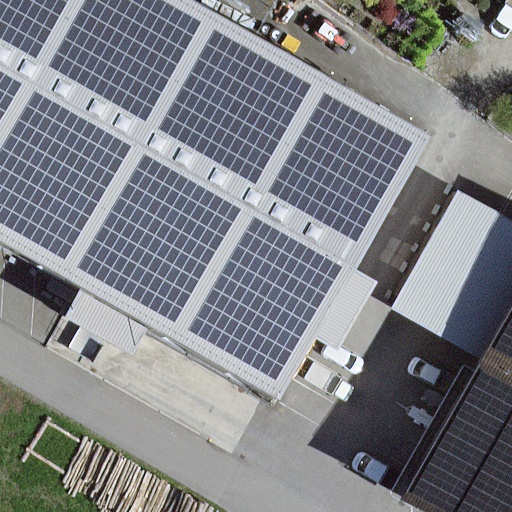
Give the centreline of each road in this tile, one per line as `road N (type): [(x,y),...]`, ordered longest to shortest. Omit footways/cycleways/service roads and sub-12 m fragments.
road 1 (unknown): [(408,288),(147,130),(133,129),(91,151),(0,320)]
road 2 (unknown): [(286,508),(408,288),(470,128),(511,145)]
road 3 (track): [(292,511),(0,355)]
road 4 (unknown): [(470,128),(287,0)]
